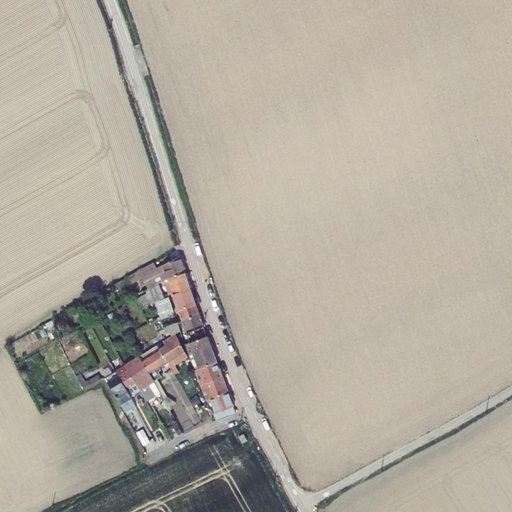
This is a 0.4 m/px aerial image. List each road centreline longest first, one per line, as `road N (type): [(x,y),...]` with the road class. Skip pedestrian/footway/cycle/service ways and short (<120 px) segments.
road 1 (unclassified): [(109,0),(206,302),(250,412)]
road 2 (unclassified): [(301,506),(511,389)]
